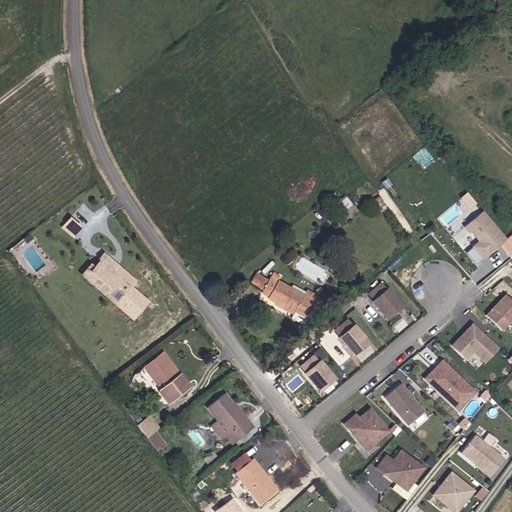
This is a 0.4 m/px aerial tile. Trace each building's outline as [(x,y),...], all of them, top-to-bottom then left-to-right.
[(386,209),(368,181),(362,185),(368,193),(369,192),(374,201),(370,203),(377,214),(386,209)] [(329,218),(321,209),(314,214),(322,224),(329,218)] [(482,241),(468,253),(477,264),(500,244),(506,240),(483,212),(466,227),(470,233),(472,231),(482,241)] [(68,216),(61,226),(74,237),(82,226),(68,216)] [(511,233),(506,240),(500,244),(511,257),(511,233)] [(80,275),(116,304),(137,279),(101,249),(80,275)] [(306,290),(303,295),(277,280),(279,276),(272,272),(268,280),(262,290),(260,294),(268,297),(267,299),(274,303),(273,304),(292,315),(294,312),(307,320),(320,297),(306,290)] [(262,290),(268,280),(255,273),(249,283),(262,290)] [(401,306),(386,289),(384,290),(380,284),(367,294),(372,300),(371,301),(386,319),(401,306)] [(511,302),(506,296),(486,315),(501,330),(511,319),(511,302)] [(367,343),(363,338),(353,325),(351,326),(347,321),(335,331),(339,336),(338,338),(353,355),(367,343)] [(474,324),(454,345),(469,359),(475,352),(486,363),(500,349),(474,324)] [(179,375),(162,353),(161,355),(178,376),(179,375)] [(178,376),(161,355),(144,368),(161,389),(159,391),(168,402),(189,386),(180,374),(179,375),(178,376)] [(329,373),(318,361),(317,362),(312,356),(300,366),(305,372),(303,373),(318,391),(333,378),(329,373)] [(477,392),(444,361),(426,378),(460,410),(477,392)] [(293,392),(306,379),(295,367),(281,380),(293,392)] [(401,382),(385,396),(408,424),(424,410),(401,382)] [(253,427),(225,393),(206,408),(217,421),(210,426),(220,439),(224,436),(231,444),(253,427)] [(360,419),(356,414),(345,423),(367,450),(390,431),(371,409),(360,419)] [(156,431),(158,428),(149,416),(137,425),(146,438),(156,431)] [(165,444),(156,431),(146,438),(156,451),(165,444)] [(489,431),(483,438),(489,444),(495,437),(489,431)] [(475,434),(460,451),(491,477),(505,459),(475,434)] [(394,461),(386,455),(376,468),(407,492),(425,468),(402,451),(394,461)] [(277,489),(252,459),(234,473),(240,480),(231,487),(239,498),(249,491),(259,504),(277,489)] [(458,511),(475,491),(452,472),(433,495),(454,511),(458,511)]
